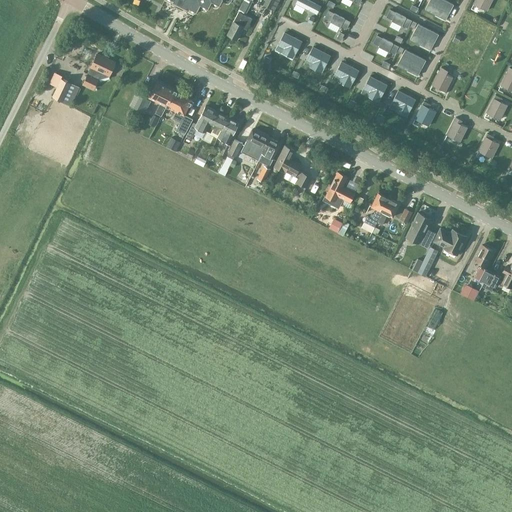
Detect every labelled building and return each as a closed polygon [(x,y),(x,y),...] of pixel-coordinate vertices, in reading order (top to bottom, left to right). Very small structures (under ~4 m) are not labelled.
[(164,0),(171,3),(170,4),(171,4),(174,6),(175,8),(181,11),(183,10),(186,12),(187,11),(193,14),(196,13),(197,11),(201,4),(208,8),(212,1),(220,5),(222,0),(228,0),(231,1),(231,0),(164,0)] [(243,0),(237,11),(238,12),(227,34),(237,40),(243,27),(246,28),(251,19),(245,15),(252,0),(243,0)] [(265,0),(263,5),(270,8),(273,0),(265,0)] [(320,5),(309,0),(294,0),(293,3),(316,14),(320,5)] [(453,6),(442,0),(429,0),(424,10),(445,21),(453,6)] [(474,0),(472,4),(486,11),(492,0),(474,0)] [(350,20),(326,9),(322,18),(346,29),(350,20)] [(413,21),(390,10),(385,19),(409,30),(413,21)] [(438,35),(417,24),(409,40),(430,51),(438,35)] [(292,59),(301,42),(284,33),(275,50),(292,59)] [(399,46),(376,34),(372,43),(395,54),(399,46)] [(61,44),(58,51),(63,54),(67,47),(61,44)] [(321,73),(330,56),(312,47),(303,64),(321,73)] [(425,61),(404,50),(396,65),(417,76),(425,61)] [(93,89),(98,79),(108,76),(115,62),(97,54),(90,68),(87,73),(82,84),(93,89)] [(349,88),(358,71),(340,62),(331,79),(349,88)] [(453,77),(448,75),(444,73),(445,70),(441,67),(439,70),(431,85),(445,92),(453,77)] [(511,91),(511,68),(509,67),(508,70),(507,70),(500,85),(511,91)] [(378,103),(387,85),(369,76),(360,93),(378,103)] [(61,78),(52,97),(69,105),(74,94),(78,87),(70,83),(61,78)] [(161,115),(166,105),(175,89),(158,81),(149,97),(161,103),(156,112),(161,115)] [(192,99),(175,89),(166,105),(176,110),(172,118),(180,122),(176,129),(185,133),(192,119),(184,114),(192,99)] [(406,117),(415,100),(397,91),(388,108),(406,117)] [(143,111),(149,98),(137,92),(130,104),(143,111)] [(500,120),(507,105),(500,102),(502,98),(495,95),(493,98),(485,113),(500,120)] [(422,104),(414,119),(427,126),(435,111),(429,108),(430,105),(423,101),(422,104)] [(192,123),(185,137),(191,140),(197,128),(204,132),(208,124),(215,110),(206,106),(199,119),(198,118),(195,124),(192,123)] [(204,132),(201,138),(203,139),(210,143),(213,137),(217,138),(217,137),(221,130),(227,116),(215,110),(208,124),(214,127),(210,135),(204,132)] [(217,137),(228,143),(230,138),(238,121),(227,116),(221,130),(217,137)] [(456,117),(446,135),(459,142),(467,127),(461,124),(462,121),(456,117)] [(244,144),(240,152),(258,161),(270,138),(266,136),(252,129),(244,144)] [(485,136),(478,151),(491,158),(498,143),(492,140),(494,137),(487,133),(485,136)] [(270,138),(258,161),(266,165),(269,166),(271,162),(281,143),(270,138)] [(169,139),(165,146),(174,150),(178,143),(169,139)] [(234,139),(231,146),(227,152),(234,156),(236,157),(243,143),(234,139)] [(217,155),(224,159),(225,157),(227,152),(231,146),(223,142),(217,155)] [(284,145),(273,166),(284,172),(285,171),(286,171),(283,177),(294,183),(295,182),(306,187),(312,177),(301,171),(298,169),(300,165),(300,163),(294,160),(294,161),(290,159),(294,150),(284,145)] [(190,147),(186,155),(192,157),(195,150),(190,147)] [(220,166),(227,170),(232,160),(234,156),(227,152),(225,157),(224,159),(220,166)] [(206,160),(196,156),(195,158),(194,162),(203,167),(205,162),(206,160)] [(264,164),(257,178),(263,181),(270,168),(264,164)] [(272,170),(268,177),(275,181),(279,174),(272,170)] [(325,196),(322,200),(338,208),(340,204),(343,199),(349,202),(355,192),(343,186),(347,177),(336,172),(328,190),(325,196)] [(364,222),(361,227),(372,232),(372,231),(375,226),(376,223),(381,212),(389,198),(378,192),(370,207),(376,209),(372,218),(367,216),(364,222)] [(358,196),(353,206),(359,209),(363,199),(358,196)] [(381,212),(376,223),(381,225),(387,215),(392,218),(400,204),(389,198),(381,212)] [(345,206),(341,215),(346,217),(350,209),(345,206)] [(404,208),(399,218),(407,222),(412,212),(404,208)] [(418,211),(405,236),(415,241),(428,248),(435,233),(426,229),(427,226),(429,227),(431,221),(429,221),(431,218),(418,211)] [(333,218),(328,228),(337,233),(342,222),(333,218)] [(344,221),(338,233),(343,236),(349,224),(344,221)] [(444,247),(448,249),(456,254),(465,237),(452,230),(450,234),(441,229),(435,242),(444,247)] [(482,245),(474,260),(479,263),(478,266),(479,266),(485,269),(486,267),(487,264),(494,251),(482,245)] [(421,264),(417,272),(423,276),(428,265),(429,266),(430,265),(431,264),(437,250),(430,247),(423,261),(422,261),(421,264)] [(511,263),(510,267),(510,266),(508,266),(505,264),(502,272),(506,274),(501,283),(511,289),(511,263)] [(479,266),(473,277),(483,282),(481,287),(490,292),(493,287),(494,288),(500,277),(485,269),(479,266)] [(463,286),(460,294),(474,301),(478,293),(463,286)]
